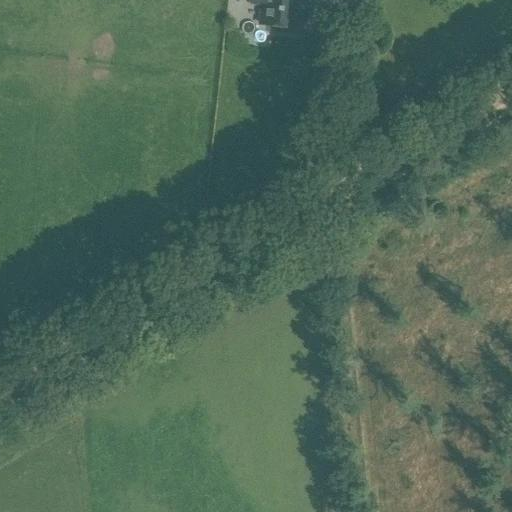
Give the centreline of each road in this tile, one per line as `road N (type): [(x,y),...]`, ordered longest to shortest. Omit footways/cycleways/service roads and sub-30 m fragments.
road 1 (track): [(511,95),(0,395)]
road 2 (unknown): [(324,205),(332,0)]
